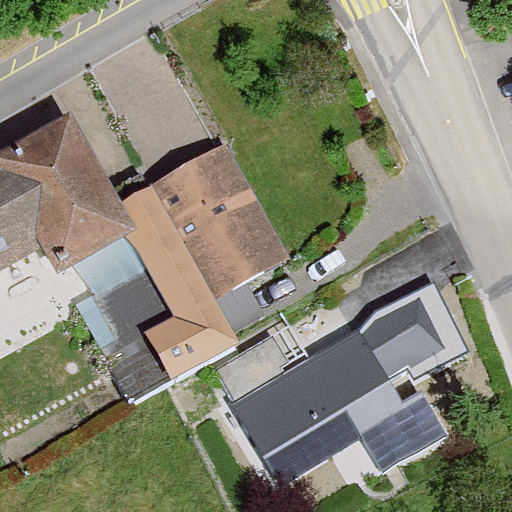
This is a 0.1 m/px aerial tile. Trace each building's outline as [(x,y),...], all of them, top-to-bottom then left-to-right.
[(0,272),(43,250),(58,278),(129,241),(116,215),(69,125),(0,160),(0,272)] [(285,265),(225,150),(150,188),(154,195),(210,303),(285,265)] [(112,363),(133,405),(236,352),(210,303),(154,195),(116,215),(129,241),(176,331),(112,363)] [(289,328),(217,371),(236,403),(307,360),(289,328)] [(400,410),(357,337),(239,407),(283,482),(363,435),(386,472),(442,438),(419,399),(400,410)]
